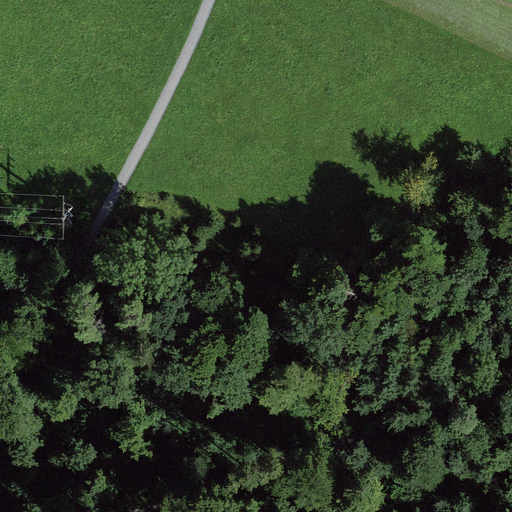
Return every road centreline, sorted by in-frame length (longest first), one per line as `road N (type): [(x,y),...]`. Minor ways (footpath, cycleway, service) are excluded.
road 1 (track): [(213,0),(204,32),(0,422)]
road 2 (track): [(511,406),(278,431),(124,511)]
